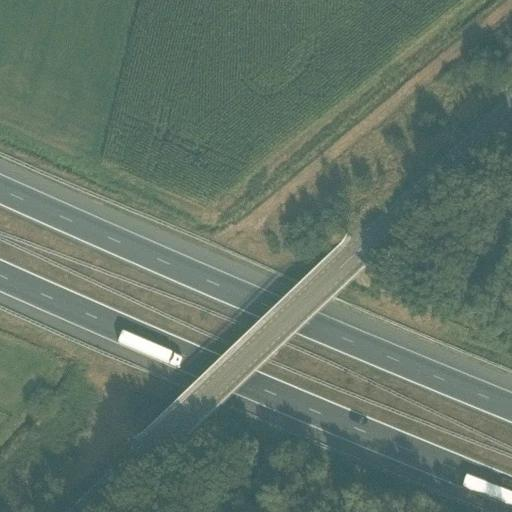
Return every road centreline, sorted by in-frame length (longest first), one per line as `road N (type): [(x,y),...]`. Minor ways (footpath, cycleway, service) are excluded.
road 1 (tertiary): [(83,511),(511,106)]
road 2 (motorway): [(511,402),(0,175)]
road 3 (motorway): [(0,262),(511,482)]
